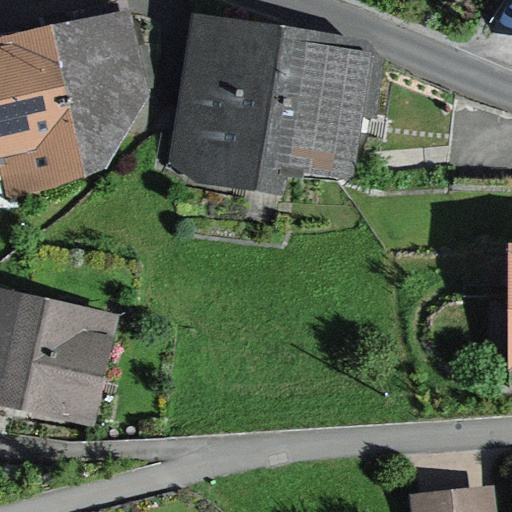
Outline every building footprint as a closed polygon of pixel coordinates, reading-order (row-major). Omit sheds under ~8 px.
[(50,49),(49,49),(71,136),(45,143),(56,184),(90,166),(86,149),(114,142),(118,131),(109,90),(129,86),(114,9),(44,24),(50,49)] [(270,176),(273,157),(290,48),(208,35),(195,136),(175,133),(171,161),(270,176)] [(365,59),(290,48),(273,157),(356,168),(365,59)] [(45,143),(71,136),(49,49),(0,59),(0,146),(8,183),(0,185),(0,210),(18,206),(15,194),(55,184),(56,184),(45,143)] [(511,180),(454,179),(452,238),(510,240),(511,181),(511,180)] [(0,391),(3,392),(21,315),(0,309),(0,391)] [(97,332),(21,315),(3,392),(80,410),(97,332)] [(486,511),(485,498),(420,505),(421,511),(486,511)]
